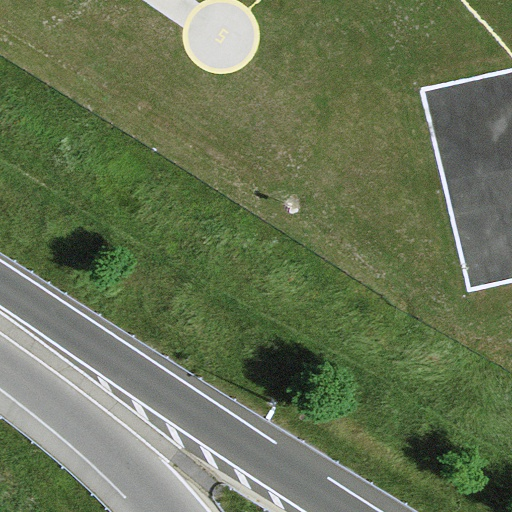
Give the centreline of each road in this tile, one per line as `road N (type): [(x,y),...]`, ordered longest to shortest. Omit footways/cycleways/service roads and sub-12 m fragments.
road 1 (motorway): [(348,511),(0,283)]
road 2 (motorway): [(0,363),(86,429),(168,511)]
